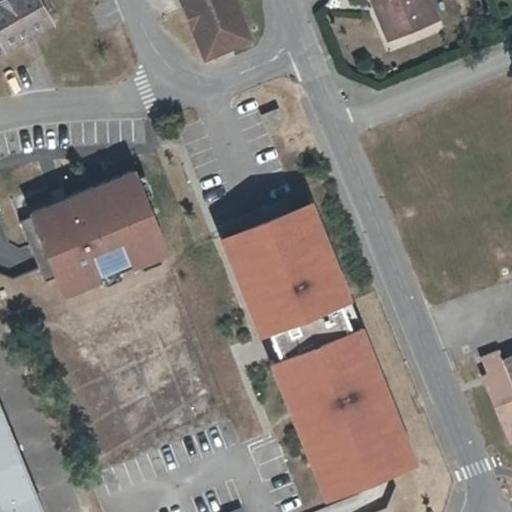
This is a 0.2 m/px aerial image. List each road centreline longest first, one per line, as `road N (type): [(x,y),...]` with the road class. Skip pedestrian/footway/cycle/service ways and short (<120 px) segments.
road 1 (residential): [(338,128),(488,511)]
road 2 (residential): [(0,114),(198,92),(305,47)]
road 3 (residential): [(338,128),(511,56)]
